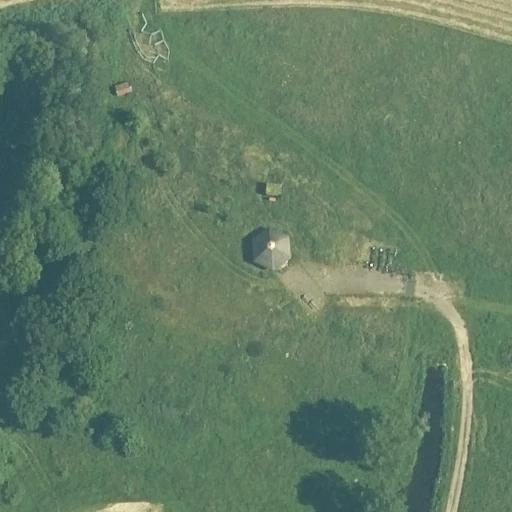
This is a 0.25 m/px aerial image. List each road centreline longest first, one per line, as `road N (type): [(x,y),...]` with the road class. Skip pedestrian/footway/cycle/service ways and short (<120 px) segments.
road 1 (track): [(144,0),(143,25),(156,46),(273,121),(398,226),(433,296)]
road 2 (track): [(449,511),(467,401),(457,321),(438,299),(410,287),(299,282)]
